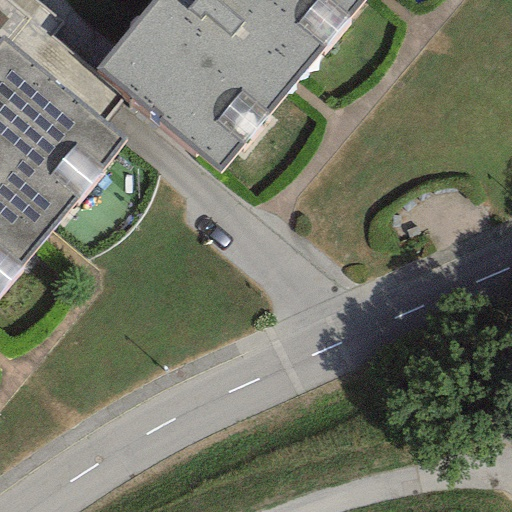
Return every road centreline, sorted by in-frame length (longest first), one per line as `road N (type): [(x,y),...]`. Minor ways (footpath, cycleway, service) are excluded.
road 1 (unclassified): [(511,276),(105,458),(31,511)]
road 2 (residential): [(307,511),(399,480),(464,469),(501,475),(511,486)]
